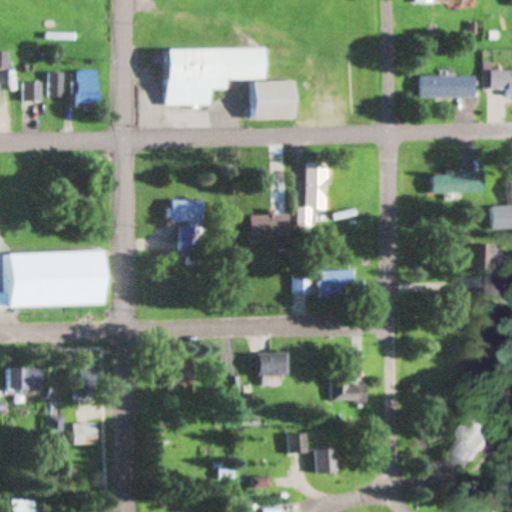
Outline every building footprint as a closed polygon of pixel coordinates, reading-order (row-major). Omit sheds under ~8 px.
[(165,49),(165,107),(209,107),(209,91),(225,91),(225,81),(261,81),(261,49),(165,49)] [(9,52),(0,52),(0,68),(9,69),(9,52)] [(76,108),(96,108),(96,72),(76,72),(76,108)] [(63,98),(63,73),(48,73),(48,98),(63,98)] [(474,98),(474,77),(420,77),(420,98),(474,98)] [(42,101),(42,83),(23,83),(24,102),(42,101)] [(292,83),(252,83),(252,120),(292,120),(292,83)] [(325,212),(326,164),(304,163),(303,212),(325,212)] [(432,195),(482,195),(482,174),(432,174),(432,195)] [(202,201),(171,201),(171,222),(202,222),(202,201)] [(249,239),(287,239),(287,214),(249,214),(249,239)] [(467,272),(494,272),(494,260),(500,260),(500,245),(467,245),(467,272)] [(6,308),(103,306),(102,252),(5,254),(6,308)] [(320,272),(320,298),(355,298),(355,272),(320,272)] [(294,294),(308,294),(308,275),(294,275),(294,294)] [(487,295),(507,295),(507,277),(487,277),(487,295)] [(262,386),(278,386),(278,377),(286,377),(286,354),(257,354),(257,378),(262,378),(262,386)] [(194,387),(194,362),(169,362),(169,387),(194,387)] [(7,368),(7,391),(42,391),(42,368),(7,368)] [(97,370),(76,370),(76,402),(97,402),(97,370)] [(367,385),(348,385),(348,378),(331,378),(331,403),(367,402),(367,385)] [(238,394),(239,379),(228,379),(227,393),(238,394)] [(48,437),(65,437),(65,417),(48,417),(48,437)] [(450,452),(468,466),(493,436),(475,421),(450,452)] [(75,446),(98,446),(98,425),(75,425),(75,446)] [(306,453),(306,435),(287,435),(287,453),(306,453)] [(336,473),(336,448),(315,448),(315,473),(336,473)] [(33,511),(34,501),(10,501),(10,511),(33,511)]
